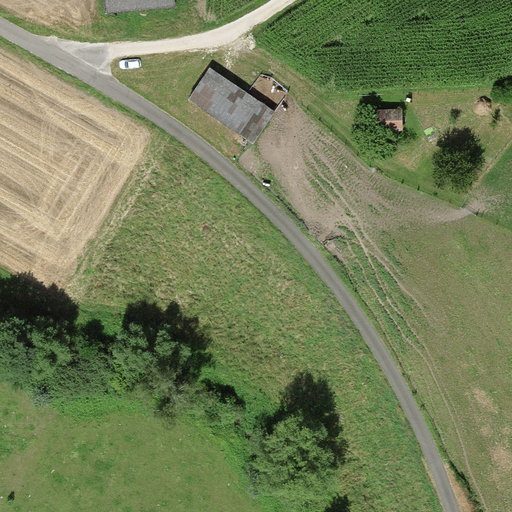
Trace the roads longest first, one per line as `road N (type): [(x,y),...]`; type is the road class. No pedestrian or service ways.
road 1 (track): [(448,511),(406,405),(330,278),(178,134),(0,24)]
road 2 (track): [(289,0),(208,45),(100,56),(77,69)]
